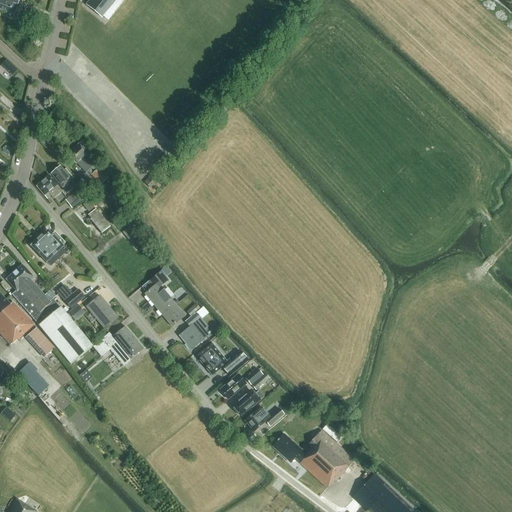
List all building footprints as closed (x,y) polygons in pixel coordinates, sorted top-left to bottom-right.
[(0,0),(0,10),(14,16),(17,6),(18,6),(20,0),(0,0)] [(114,0),(90,0),(86,5),(101,17),(112,3),(114,0)] [(6,60),(1,65),(7,71),(12,65),(6,60)] [(97,170),(95,164),(90,159),(94,155),(82,142),(68,155),(77,164),(86,173),(91,175),(101,185),(107,180),(97,170)] [(163,169),(171,161),(166,155),(158,164),(163,169)] [(67,194),(72,189),(68,184),(72,181),(63,171),(60,167),(51,175),(67,194)] [(63,171),(72,181),(74,179),(66,169),(63,171)] [(151,189),(160,180),(153,174),(145,183),(151,189)] [(53,199),(62,192),(57,186),(57,185),(50,176),(36,187),(44,196),(48,193),(53,199)] [(86,197),(80,189),(66,200),(72,208),(86,197)] [(99,199),(92,191),(89,194),(95,202),(99,199)] [(111,227),(96,209),(88,216),(91,220),(90,220),(102,234),(111,227)] [(141,243),(128,227),(122,232),(135,248),(141,243)] [(67,251),(63,247),(62,246),(65,244),(55,233),(52,235),(48,231),(41,237),(49,246),(39,255),(50,267),(67,251)] [(31,246),(39,255),(49,246),(41,237),(31,246)] [(34,320),(41,329),(63,311),(60,308),(53,299),(49,302),(32,282),(35,279),(33,277),(32,277),(22,266),(6,280),(16,291),(12,295),(34,320)] [(145,295),(154,306),(167,295),(161,287),(163,285),(168,280),(161,272),(151,281),(155,286),(146,294),(145,295)] [(70,308),(78,302),(64,287),(57,293),(70,308)] [(18,340),(34,325),(12,302),(10,305),(0,294),(0,334),(11,345),(17,339),(18,340)] [(154,306),(163,316),(176,306),(167,295),(154,306)] [(95,318),(109,307),(100,296),(86,308),(95,318)] [(200,309),(195,304),(186,312),(190,317),(200,309)] [(82,310),(78,306),(69,314),(75,322),(80,317),(78,314),(82,310)] [(176,306),(163,316),(172,327),(185,316),(176,306)] [(118,318),(109,307),(95,318),(104,329),(118,318)] [(63,311),(41,329),(71,365),(92,347),(63,311)] [(203,340),(209,336),(204,330),(208,327),(196,313),(185,322),(190,328),(179,336),(191,351),(203,341),(203,340)] [(55,349),(36,328),(25,338),(43,359),(55,349)] [(121,350),(134,338),(125,328),(112,339),(121,350)] [(112,345),(105,337),(94,346),(101,354),(112,345)] [(143,349),(134,338),(121,350),(130,360),(143,349)] [(213,352),(209,347),(196,357),(200,362),(212,376),(222,368),(229,377),(243,365),(236,356),(230,362),(225,355),(219,360),(213,352)] [(17,374),(27,385),(38,376),(35,372),(37,371),(30,363),(17,374)] [(96,369),(93,365),(85,372),(88,375),(96,369)] [(263,376),(263,375),(257,369),(245,379),(251,385),(263,376)] [(263,376),(251,385),(256,391),(270,379),(265,373),(263,375),(263,376)] [(13,380),(8,375),(2,380),(8,385),(13,380)] [(240,389),(246,384),(238,375),(232,380),(220,390),(228,400),(240,390),(240,389)] [(251,391),(232,407),(240,416),(254,404),(255,405),(263,398),(259,392),(255,395),(251,391)] [(4,410),(13,418),(15,415),(7,407),(4,410)] [(270,427),(284,415),(279,409),(269,417),(261,408),(245,421),(254,432),(266,422),(270,427)] [(304,448),(302,450),(301,451),(284,435),(273,447),(290,463),(295,458),(299,461),(298,462),(327,489),(334,481),(335,482),(354,461),(321,431),(308,446),(311,449),(308,452),(304,448)] [(413,511),(374,475),(353,498),(367,511),(413,511)] [(294,493),(333,511),(346,511),(348,510),(297,486),(294,493)] [(36,511),(17,499),(8,511),(36,511)]
